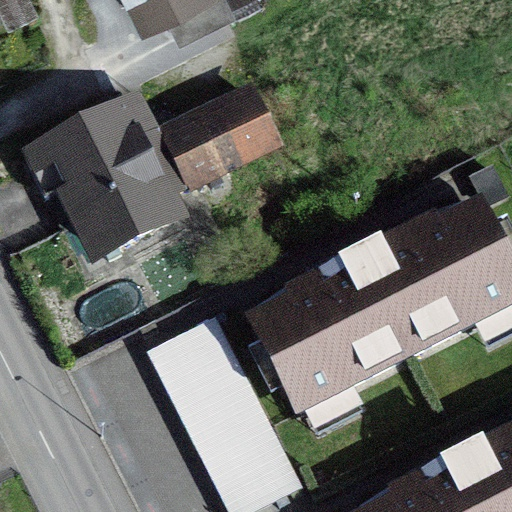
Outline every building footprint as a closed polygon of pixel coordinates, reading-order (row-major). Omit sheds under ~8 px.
[(188,4),(195,0),(132,0),(145,25),(188,4)] [(254,103),(163,147),(185,193),(277,149),(254,103)] [(130,109),(52,149),(27,161),(47,201),(61,195),(72,189),(107,258),(172,224),(162,205),(176,198),(130,109)] [(511,274),(479,210),(251,326),(304,431),(511,325),(511,274)] [(214,333),(152,364),(225,511),(268,511),(296,498),(214,333)] [(511,511),(511,450),(390,511),(511,511)]
